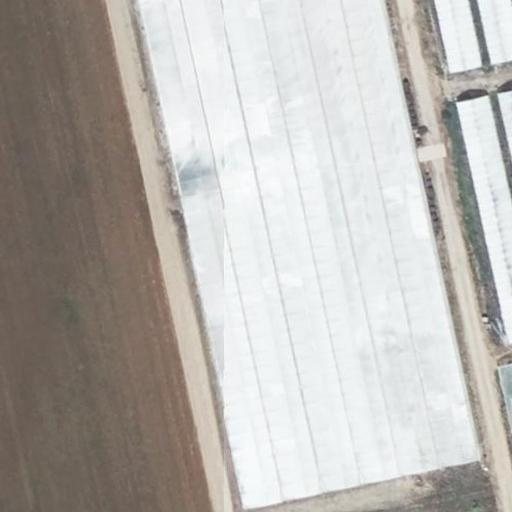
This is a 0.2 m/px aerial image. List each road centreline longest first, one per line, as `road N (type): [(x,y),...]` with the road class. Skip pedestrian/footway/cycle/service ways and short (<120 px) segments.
road 1 (track): [(117,0),(230,511)]
road 2 (track): [(511,506),(405,0)]
